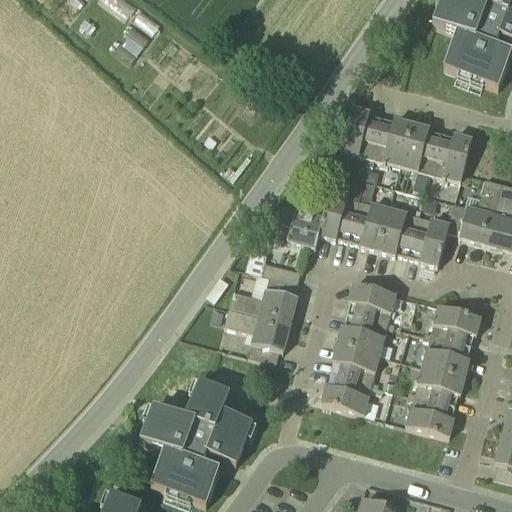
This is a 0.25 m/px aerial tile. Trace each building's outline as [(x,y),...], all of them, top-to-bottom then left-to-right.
[(124,23),(132,12),(116,0),(99,0),(97,3),(124,23)] [(511,0),(480,0),(477,9),(452,0),(444,0),(432,32),(456,41),(443,74),(498,96),(511,61),(507,60),(511,49),(511,48),(511,0)] [(351,114),(339,156),(354,160),(366,118),(351,114)] [(354,160),(366,164),(365,170),(368,171),(380,124),(368,121),(369,119),(366,118),(354,160)] [(372,171),(373,165),(385,168),(396,126),(393,125),(393,128),(380,124),(368,171),(372,171)] [(385,168),(400,172),(411,130),(396,126),(385,168)] [(411,130),(400,172),(415,176),(426,134),(411,130)] [(415,176),(429,180),(440,140),(428,137),(429,135),(426,134),(415,176)] [(431,187),(433,181),(445,184),(455,142),(453,141),(452,143),(440,140),(429,180),(428,186),(431,187)] [(460,188),(462,179),(471,146),(455,142),(445,184),(460,188)] [(364,186),(367,174),(368,173),(356,170),(353,183),(364,186)] [(377,177),(367,174),(364,186),(374,188),(377,177)] [(423,198),(428,181),(417,178),(412,195),(423,198)] [(348,247),(358,208),(364,186),(353,183),(347,205),(343,204),(332,246),(335,246),(336,244),(348,247)] [(458,245),(459,245),(485,252),(501,190),(484,185),(476,215),(454,209),(448,231),(447,238),(458,241),(458,245)] [(436,203),(438,195),(439,192),(429,190),(427,201),(436,203)] [(485,252),(511,259),(511,225),(511,219),(511,192),(501,190),(485,252)] [(369,210),(372,199),(362,197),(359,208),(369,210)] [(343,204),(328,200),(322,223),(323,223),(317,242),(318,242),(332,246),(343,204)] [(434,218),(438,206),(425,203),(422,214),(434,218)] [(359,208),(358,208),(348,247),(360,250),(359,253),(362,254),(373,211),(369,210),(359,208)] [(377,257),(388,215),(373,211),(362,254),(377,257)] [(276,228),(291,232),(286,248),(315,255),(318,242),(317,242),(323,223),(322,223),(280,212),(276,228)] [(403,219),(388,215),(377,257),(392,261),(403,219)] [(418,223),(414,222),(403,219),(392,261),(395,262),(395,259),(408,263),(418,223)] [(433,227),(422,224),(418,223),(408,263),(420,266),(419,269),(422,269),(433,227)] [(422,269),(437,273),(442,257),(442,253),(443,254),(447,238),(448,231),(433,227),(422,269)] [(300,278),(264,269),(260,283),(267,285),(268,283),(297,291),(300,278)] [(228,289),(224,287),(221,285),(219,283),(206,303),(211,307),(214,309),(228,289)] [(268,283),(267,285),(261,305),(232,298),(228,316),(289,332),(294,314),(297,304),(293,303),(297,291),(268,283)] [(395,315),(392,314),(395,302),(352,291),(348,306),(395,318),(395,315)] [(388,328),(390,321),(394,322),(395,318),(348,306),(347,309),(350,309),(347,321),(393,333),(394,330),(388,328)] [(437,313),(434,325),(431,324),(430,327),(476,340),(480,325),(437,313)] [(275,371),(279,358),(282,359),(289,332),(228,316),(223,332),(253,340),(247,363),(275,371)] [(218,329),(221,319),(211,317),(209,326),(218,329)] [(387,343),(384,342),(386,335),(392,337),(393,333),(347,321),(343,334),(341,333),(340,335),(386,347),(387,343)] [(429,332),(432,333),(430,339),(424,338),(423,341),(470,354),(473,342),(475,343),(476,340),(430,327),(429,332)] [(379,361),(382,349),(386,351),(386,347),(340,335),(336,350),(379,361)] [(428,347),(426,353),(423,352),(422,357),(468,369),(469,367),(466,366),(470,354),(423,341),(422,345),(428,347)] [(375,377),(379,361),(336,350),(332,366),(375,377)] [(421,359),(424,360),(421,373),(464,384),(468,369),(422,357),(421,359)] [(372,388),(375,377),(332,366),(332,368),(334,369),(331,381),(377,393),(378,389),(372,388)] [(421,373),(418,385),(414,384),(414,387),(417,388),(460,400),(464,384),(421,373)] [(372,403),(368,402),(370,395),(376,397),(377,393),(331,381),(328,393),(325,392),(325,395),(370,408),(372,403)] [(392,395),(393,388),(383,387),(382,394),(392,395)] [(412,391),(416,392),(414,399),(408,397),(407,401),(454,414),(457,401),(459,402),(460,400),(417,388),(414,387),(412,391)] [(219,466),(235,472),(251,430),(222,419),(229,401),(198,389),(184,427),(153,415),(140,449),(163,458),(149,493),(200,511),(205,511),(219,478),(215,477),(219,466)] [(363,422),(366,409),(370,410),(370,408),(325,395),(321,410),(363,422)] [(412,406),(411,413),(407,412),(406,417),(452,429),(453,426),(451,426),(454,414),(407,401),(406,405),(412,406)] [(511,414),(511,417),(508,416),(505,426),(500,445),(511,447),(511,414)] [(405,420),(408,421),(405,433),(448,444),(452,429),(406,417),(405,420)] [(511,447),(500,445),(496,461),(493,471),(497,472),(494,484),(511,489),(511,447)] [(138,511),(110,501),(105,511),(138,511)]
